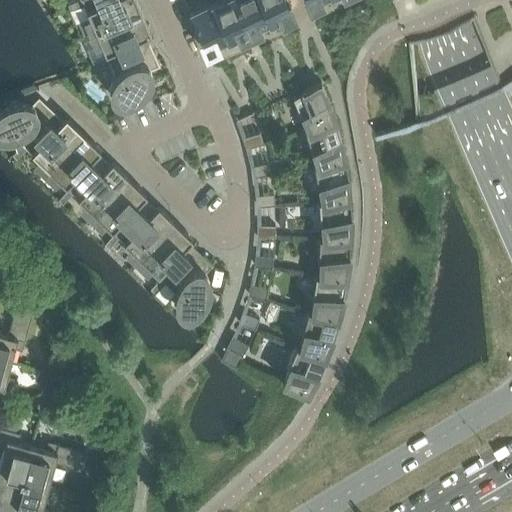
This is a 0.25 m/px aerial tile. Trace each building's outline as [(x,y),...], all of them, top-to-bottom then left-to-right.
[(69,9),(76,6),(74,0),(67,3),(69,9)] [(82,0),(74,0),(76,6),(83,3),(89,17),(86,18),(86,22),(87,25),(88,29),(89,32),(138,11),(134,0),(82,0)] [(243,35),(249,32),(235,0),(216,0),(211,2),(227,37),(241,31),(243,35)] [(268,19),(260,0),(235,0),(249,32),(255,29),(254,26),(268,19)] [(285,17),(292,13),(286,0),(260,0),(268,19),(283,13),(285,17)] [(212,44),(227,37),(211,2),(189,12),(206,50),(213,47),(212,44)] [(145,20),(143,21),(138,11),(89,32),(91,35),(93,38),(95,41),(97,44),(100,42),(106,56),(107,59),(149,41),(144,29),(148,27),(145,20)] [(145,70),(159,64),(149,41),(107,59),(106,56),(99,59),(102,65),(109,62),(114,75),(111,80),(109,87),(109,90),(110,94),(115,99),(118,100),(122,100),(130,98),(136,94),(137,93),(142,89),(144,87),(147,82),(148,79),(145,70)] [(95,68),(102,65),(99,59),(92,62),(95,68)] [(292,94),(301,115),(304,128),(307,127),(308,128),(335,120),(329,100),(321,81),(292,94)] [(33,84),(18,90),(20,95),(37,88),(33,84)] [(56,112),(48,105),(38,95),(27,106),(20,99),(17,100),(11,101),(9,102),(3,105),(0,106),(0,133),(6,134),(12,133),(22,143),(24,145),(56,112)] [(69,118),(65,121),(56,112),(24,145),(22,143),(17,148),(21,153),(27,147),(37,157),(35,160),(37,163),(39,166),(41,169),(43,171),(81,133),(72,125),(74,123),(69,118)] [(344,159),(341,138),(335,120),(308,128),(307,127),(304,128),(311,150),(312,150),(316,163),(316,164),(344,159)] [(247,147),(263,142),(259,131),(243,136),(247,147)] [(90,139),(89,141),(81,133),(43,171),(46,174),(46,173),(49,175),(52,177),(55,179),(57,177),(68,187),(70,189),(102,157),(92,148),(96,144),(90,139)] [(16,158),(21,153),(17,148),(12,154),(16,158)] [(114,163),(111,166),(102,157),(70,189),(68,187),(63,193),(65,195),(67,197),(73,191),(84,202),(81,204),(83,208),(85,211),(87,213),(89,216),(127,177),(118,169),(120,168),(114,163)] [(349,199),(348,178),(344,159),(316,164),(316,163),(313,164),(317,186),(318,186),(321,200),(321,201),(349,199)] [(254,176),(270,173),(268,161),(251,164),(254,176)] [(136,184),(135,185),(127,177),(89,216),(92,218),(95,220),(98,222),(101,224),(103,221),(114,232),(117,234),(148,201),(138,192),(142,189),(136,184)] [(67,197),(65,195),(63,193),(58,198),(62,202),(67,197)] [(258,205),(274,204),(273,193),(256,194),(258,205)] [(350,239),(351,218),(349,199),(321,201),(321,200),(318,200),(319,223),(320,223),(321,237),(321,238),(350,239)] [(161,207),(157,210),(148,201),(117,234),(114,232),(109,237),(114,241),(119,236),(130,246),(127,249),(129,252),(131,255),(133,258),(135,260),(173,222),(164,214),(166,212),(161,207)] [(182,228),(181,230),(173,222),(135,260),(138,262),(141,264),(144,266),(147,268),(149,266),(160,276),(163,278),(194,246),(184,236),(188,233),(182,228)] [(274,236),(275,224),(258,223),(258,235),(274,236)] [(321,238),(321,237),(318,236),(317,260),(318,260),(318,274),(318,275),(346,279),(349,258),(350,239),(321,238)] [(108,247),(114,241),(109,237),(104,243),(108,247)] [(201,274),(212,263),(194,246),(163,278),(160,276),(155,281),(159,286),(165,280),(175,290),(174,296),(175,303),(176,306),(178,309),(185,312),(188,312),(191,310),(198,305),(202,300),(203,298),(206,292),(207,290),(208,284),(208,281),(201,274)] [(271,267),(273,256),(256,253),(255,265),(271,267)] [(318,275),(318,274),(315,273),(311,296),(312,296),(310,310),(310,311),(337,318),(343,298),(346,279),(318,275)] [(154,291),(159,286),(155,281),(150,287),(154,291)] [(264,298),(268,287),(251,283),(249,294),(264,298)] [(21,350),(32,313),(15,309),(8,333),(0,331),(0,358),(1,359),(11,362),(15,348),(21,350)] [(302,331),(298,345),(298,346),(324,356),(332,337),(337,318),(310,311),(310,310),(307,309),(301,331),(302,331)] [(254,328),(259,317),(243,311),(239,322),(254,328)] [(242,354),(248,343),(233,335),(228,346),(242,354)] [(298,346),(298,345),(295,344),(287,365),(288,365),(283,378),(280,377),(279,378),(307,394),(317,374),(324,356),(298,346)] [(235,366),(242,354),(228,346),(222,358),(220,357),(220,358),(235,366)] [(11,362),(1,359),(0,358),(0,394),(8,397),(14,377),(7,375),(11,362)] [(18,440),(20,433),(1,427),(0,429),(0,445),(4,446),(0,462),(0,472),(8,474),(22,478),(32,444),(27,443),(18,440)] [(79,467),(84,451),(47,441),(45,447),(32,444),(22,478),(36,482),(47,485),(54,461),(79,467)] [(22,478),(8,474),(0,472),(0,508),(13,511),(22,478)] [(47,485),(36,482),(22,478),(13,511),(48,511),(49,511),(40,509),(47,485)] [(78,503),(75,511),(88,511),(90,507),(88,506),(78,503)]
